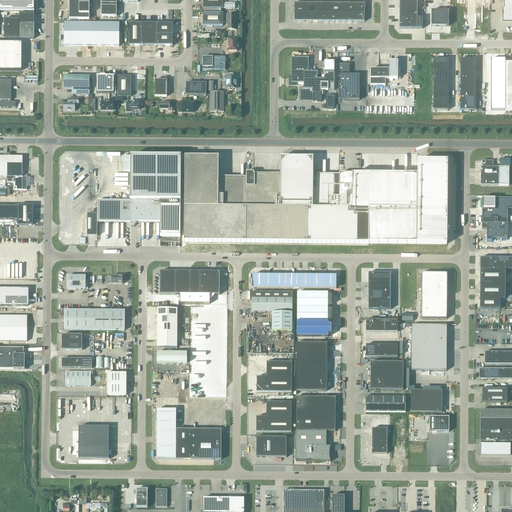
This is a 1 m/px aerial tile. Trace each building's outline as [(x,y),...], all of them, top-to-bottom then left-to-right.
[(0,0),(0,11),(34,11),(34,0),(0,0)] [(89,20),(89,0),(69,0),(69,19),(89,20)] [(222,0),(202,0),(203,9),(223,9),(222,0)] [(417,0),(399,0),(399,29),(422,29),(422,18),(417,18),(417,0)] [(467,31),(466,0),(452,0),(453,31),(467,31)] [(487,0),(473,0),(474,31),(488,31),(487,0)] [(502,21),(511,21),(511,0),(504,0),(504,12),(502,12),(502,21)] [(303,13),(303,3),(294,3),(294,12),(303,13)] [(340,13),(346,13),(347,13),(347,4),(339,4),(339,13),(340,13)] [(347,13),(352,13),(356,13),(356,4),(347,4),(347,13)] [(364,4),(356,4),(356,13),(364,13),(364,4)] [(116,7),(101,7),(101,17),(116,17),(116,7)] [(431,26),(448,26),(448,11),(431,11),(431,26)] [(294,22),(303,22),(303,13),(294,12),(294,22)] [(223,13),(203,13),(203,26),(223,26),(223,13)] [(303,13),(303,22),(311,22),(311,13),(309,13),(303,13)] [(311,22),(320,22),(320,13),(315,13),(311,13),(311,22)] [(328,13),(327,13),(321,13),(320,13),(320,22),(328,22),(328,13)] [(352,13),(352,22),(364,22),(364,13),(356,13),(352,13)] [(4,39),(34,39),(34,37),(35,36),(35,35),(34,35),(34,14),(19,14),(19,19),(4,19),(4,39)] [(235,21),(237,21),(237,15),(227,15),(227,25),(228,25),(228,30),(237,30),(237,25),(235,25),(235,21)] [(78,46),(78,23),(64,23),(64,46),(78,46)] [(78,23),(78,46),(91,46),(92,23),(78,23)] [(105,24),(92,23),(91,46),(105,47),(105,24)] [(105,24),(105,47),(119,47),(119,24),(105,24)] [(141,46),(141,24),(129,24),(129,46),(141,46)] [(141,24),(141,46),(156,46),(156,35),(156,24),(141,24)] [(172,24),(156,24),(156,35),(172,35),(172,24)] [(172,35),(156,35),(156,46),(172,46),(172,35)] [(237,44),(237,40),(229,40),(229,44),(228,45),(227,45),(227,46),(228,47),(229,47),(229,51),(237,51),(237,48),(238,47),(238,45),(237,44)] [(0,70),(21,71),(21,43),(0,43),(0,70)] [(225,58),(202,58),(202,70),(225,70),(225,58)] [(312,101),(312,94),(313,94),(313,102),(321,102),(321,96),(324,96),(324,91),(328,91),(328,83),(334,83),(334,73),(326,73),(334,73),(334,62),(324,62),(324,73),(324,75),(321,75),(321,79),(317,79),(317,72),(308,72),(308,58),(291,58),(291,77),(289,77),(289,85),(297,85),(297,83),(303,83),(303,89),(299,89),(299,101),(312,101)] [(433,59),(433,110),(448,110),(449,59),(433,59)] [(460,110),(476,110),(476,59),(460,59),(460,110)] [(491,111),(505,111),(505,63),(505,60),(490,60),(491,111)] [(370,70),(370,85),(385,85),(385,79),(389,79),(398,79),(398,62),(389,62),(389,71),(379,71),(379,70),(370,70)] [(339,100),(359,101),(359,75),(349,75),(349,73),(349,64),(339,64),(339,100)] [(226,89),(229,89),(230,90),(231,91),(232,91),(233,90),(233,89),(236,89),(236,76),(233,76),(233,75),(232,75),(232,74),(231,74),(231,75),(230,75),(229,75),(229,76),(223,76),(223,85),(226,85),(226,89)] [(89,89),(89,76),(64,76),(64,89),(72,89),(72,95),(89,95),(89,89)] [(97,77),(96,93),(113,94),(114,77),(96,76),(96,77),(97,77)] [(131,97),(131,77),(118,77),(118,97),(124,97),(131,97)] [(154,97),(167,97),(167,84),(169,82),(169,79),(167,77),(164,77),(162,79),(162,80),(155,80),(154,97)] [(11,80),(0,80),(0,107),(16,108),(16,102),(11,102),(11,100),(11,80)] [(206,95),(206,83),(186,83),(186,95),(206,95)] [(210,112),(224,112),(224,92),(210,92),(210,112)] [(334,109),(334,96),(325,96),(325,109),(334,109)] [(78,106),(79,99),(68,99),(68,103),(64,103),(64,111),(74,111),(75,106),(78,106)] [(128,103),(128,108),(127,108),(127,109),(126,109),(126,110),(126,111),(127,111),(127,112),(128,112),(129,112),(129,111),(130,111),(130,110),(132,110),(135,110),(140,110),(140,109),(143,109),(143,99),(138,99),(138,103),(135,103),(132,103),(128,103)] [(101,109),(101,110),(113,111),(113,102),(109,102),(109,101),(105,101),(105,102),(101,102),(101,104),(100,104),(99,106),(100,109),(101,109)] [(168,110),(168,111),(172,111),(172,104),(169,104),(159,104),(159,111),(160,112),(163,112),(164,111),(164,110),(168,110)] [(193,112),(193,104),(182,104),(176,104),(176,113),(182,113),(182,112),(193,112)] [(27,190),(27,177),(22,177),(22,157),(10,157),(10,156),(9,155),(7,155),(7,183),(14,183),(14,190),(27,190)] [(180,201),(150,201),(180,201),(181,157),(136,157),(130,157),(130,172),(130,196),(129,196),(129,157),(66,156),(66,222),(99,222),(125,223),(129,223),(130,223),(130,225),(131,226),(134,226),(135,225),(135,223),(140,223),(160,223),(160,237),(180,237),(180,201)] [(307,243),(369,244),(417,244),(446,244),(447,162),(429,161),(420,161),(417,161),(417,176),(355,175),(352,175),(352,174),(339,174),(339,175),(313,175),(313,158),(280,158),(280,174),(253,174),(254,173),(246,172),(246,177),(218,177),(218,157),(185,157),(184,242),(245,243),(307,243)] [(509,186),(509,167),(493,167),(493,161),(482,161),(482,165),(483,165),(483,167),(481,167),(480,185),(498,186),(509,186)] [(494,246),(511,246),(511,199),(482,199),(482,229),(487,229),(487,242),(495,242),(494,246)] [(0,206),(0,235),(17,236),(17,226),(28,226),(32,226),(32,216),(33,216),(33,206),(17,205),(17,207),(0,206)] [(511,258),(480,258),(480,309),(500,309),(500,299),(505,300),(505,270),(511,269),(511,258)] [(160,295),(179,295),(179,304),(209,304),(209,295),(220,295),(220,272),(160,272),(160,295)] [(368,273),(368,310),(390,310),(390,273),(368,273)] [(447,274),(421,274),(421,319),(446,319),(447,274)] [(85,276),(67,276),(67,289),(85,289),(85,276)] [(336,276),(252,276),(252,288),(336,289),(336,276)] [(0,306),(27,307),(27,289),(0,288),(0,306)] [(251,292),(251,312),(272,312),(272,332),(292,332),(292,292),(251,292)] [(328,293),(297,293),(297,337),(328,337),(328,336),(331,335),(331,326),(328,324),(328,321),(331,320),(331,311),(328,310),(328,306),(331,305),(331,296),(328,295),(328,293)] [(157,317),(177,317),(177,309),(157,309),(157,317)] [(94,331),(94,311),(64,310),(64,330),(94,331)] [(94,311),(94,331),(124,331),(124,311),(94,311)] [(0,316),(0,341),(27,342),(27,316),(0,316)] [(177,317),(157,317),(157,325),(177,325),(177,317)] [(366,332),(397,333),(397,320),(366,320),(366,332)] [(411,371),(446,371),(446,326),(411,326),(411,371)] [(157,332),(157,340),(177,340),(177,332),(157,332)] [(82,335),(62,335),(62,351),(82,351),(82,335)] [(177,340),(157,340),(157,348),(177,348),(177,340)] [(297,343),(296,391),(326,391),(327,343),(297,343)] [(366,346),(366,358),(397,358),(397,346),(366,346)] [(25,369),(25,355),(24,355),(24,348),(0,347),(0,369),(13,369),(25,369)] [(484,365),(511,364),(511,352),(484,353),(484,365)] [(187,363),(187,353),(157,353),(157,363),(187,363)] [(72,368),(72,359),(62,359),(62,368),(72,368)] [(82,359),(72,359),(72,368),(82,369),(82,359)] [(92,359),(82,359),(82,369),(92,369),(92,359)] [(291,393),(292,363),(267,363),(266,378),(256,377),(256,393),(291,393)] [(403,363),(370,363),(370,390),(385,390),(385,393),(389,393),(390,391),(403,391),(403,363)] [(479,380),(479,379),(511,379),(511,369),(479,369),(479,380)] [(91,372),(65,372),(65,386),(91,387),(91,372)] [(107,373),(107,384),(126,384),(126,373),(107,373)] [(107,384),(107,395),(126,395),(126,384),(107,384)] [(482,403),(507,403),(507,389),(482,389),(482,403)] [(410,413),(442,413),(442,391),(411,391),(410,413)] [(365,397),(365,412),(405,413),(406,397),(389,397),(389,393),(385,393),(385,397),(365,397)] [(296,431),(295,462),(308,462),(321,462),(330,462),(330,460),(329,458),(329,455),(329,453),(329,451),(330,449),(330,447),(330,446),(330,447),(326,447),(326,432),(335,432),(335,398),(309,397),(296,397),(296,431)] [(291,403),(266,403),(266,417),(256,417),(256,433),(291,433),(291,403)] [(221,460),(221,430),(176,430),(176,410),(157,410),(156,460),(221,460)] [(511,441),(511,411),(480,411),(480,456),(509,456),(509,442),(511,441)] [(393,417),(392,462),(402,462),(402,431),(406,431),(406,417),(393,417)] [(429,432),(449,432),(449,417),(429,417),(429,432)] [(109,459),(109,427),(79,427),(78,459),(110,459),(109,459)] [(387,454),(387,429),(372,429),(372,454),(387,454)] [(286,458),(286,438),(256,438),(256,457),(286,458)] [(427,441),(414,441),(414,458),(427,458),(427,441)] [(136,508),(147,508),(147,490),(136,489),(136,508)] [(156,507),(167,507),(167,503),(167,490),(156,490),(156,507)] [(323,511),(324,491),(283,491),(283,511),(323,511)] [(343,511),(344,496),(332,496),(331,511),(343,511)] [(243,511),(244,498),(203,498),(202,511),(243,511)] [(182,511),(187,511),(188,503),(183,502),(183,504),(179,504),(179,506),(183,506),(182,511)]
